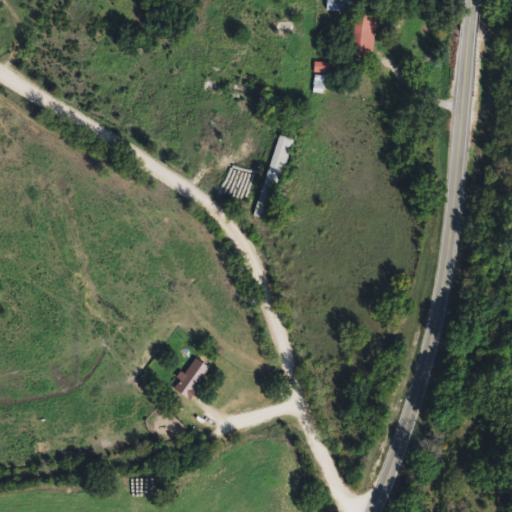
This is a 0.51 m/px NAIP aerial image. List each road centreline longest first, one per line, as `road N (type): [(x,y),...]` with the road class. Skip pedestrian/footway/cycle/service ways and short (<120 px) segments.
road 1 (residential): [(336,511),(247,278),(203,212),(0,81)]
road 2 (tertiary): [(374,511),(432,352),(447,276),(466,43)]
